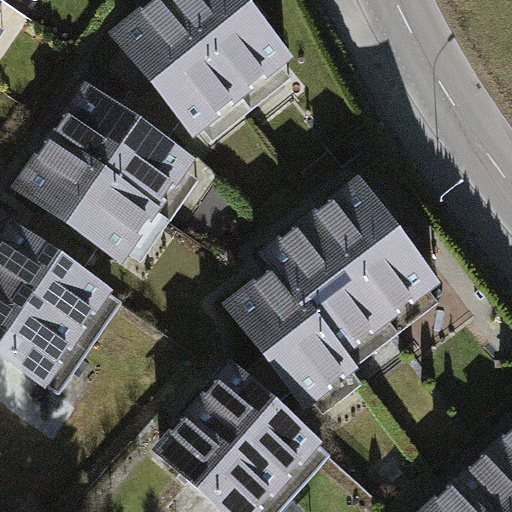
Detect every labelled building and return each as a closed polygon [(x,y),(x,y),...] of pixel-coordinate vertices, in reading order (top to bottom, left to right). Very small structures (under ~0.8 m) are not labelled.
[(294,68),(238,0),(171,0),(114,46),(198,149),(294,68)] [(124,273),(190,170),(86,95),(15,199),(124,273)] [(348,363),(440,293),(360,187),(264,260),(279,280),(226,319),(299,417),(357,374),(348,363)] [(0,365),(40,391),(104,293),(0,226),(0,365)] [(206,511),(270,511),(323,456),(233,373),(151,460),(206,511)] [(511,511),(511,439),(431,511),(511,511)]
